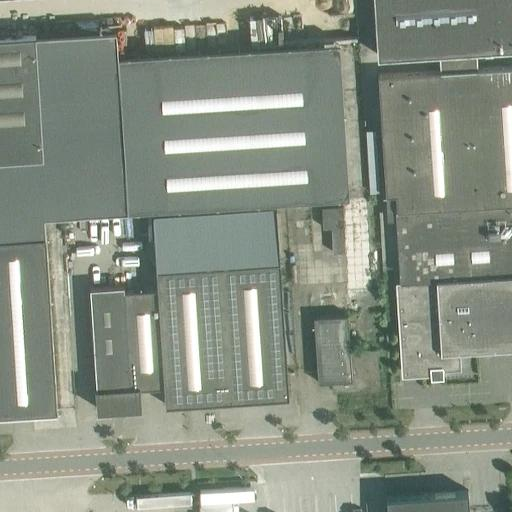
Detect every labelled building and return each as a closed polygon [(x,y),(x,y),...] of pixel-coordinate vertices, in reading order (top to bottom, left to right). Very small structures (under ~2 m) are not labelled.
[(439,49),(440,70),(479,68),(477,46),(511,44),(511,0),(373,0),(377,53),(439,49)] [(0,237),(46,236),(34,35),(0,37),(0,237)] [(511,65),(479,68),(440,70),(378,74),(385,194),(396,193),(397,209),(395,209),(405,371),(461,368),(460,350),(511,346),(511,65)] [(376,129),(367,130),(370,192),(379,192),(376,129)] [(321,206),(322,220),(331,219),(332,246),(345,245),(343,204),(321,206)] [(153,213),(158,287),(144,288),(150,385),(164,385),(165,404),(289,395),(287,375),(280,259),(276,205),(153,213)] [(0,411),(57,408),(46,236),(0,237),(0,411)] [(98,408),(140,405),(139,386),(150,385),(144,288),(124,289),(124,284),(90,286),(98,408)] [(379,386),(376,348),(350,350),(348,313),(314,316),(317,361),(318,381),(340,380),(341,389),(379,386)] [(469,511),(469,509),(468,489),(386,494),(386,511),(469,511)]
